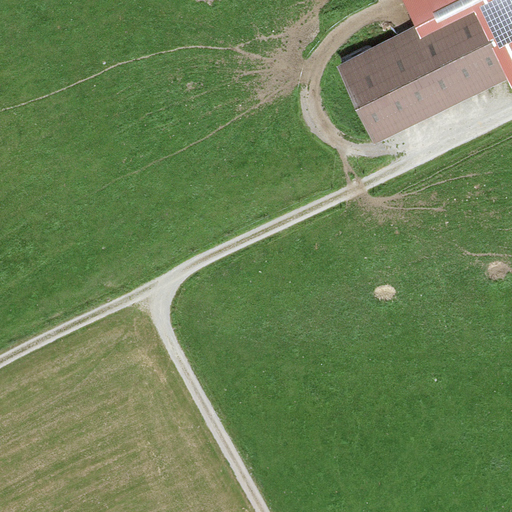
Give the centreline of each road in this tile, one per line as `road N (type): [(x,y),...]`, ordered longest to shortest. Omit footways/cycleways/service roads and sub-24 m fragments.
road 1 (track): [(511,114),(156,288),(274,511)]
road 2 (track): [(0,376),(156,288)]
